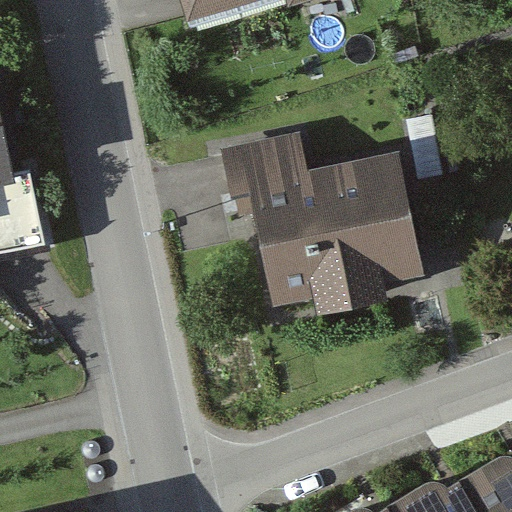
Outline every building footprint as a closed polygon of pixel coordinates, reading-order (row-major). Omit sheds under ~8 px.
[(185,0),(192,24),(272,0),(286,0),(289,11),(325,0),(185,0)] [(0,121),(0,191),(12,189),(0,121)] [(303,136),(225,150),(235,208),(253,205),(273,316),(316,308),(318,324),(390,311),(386,291),(424,284),(401,158),(310,175),(303,136)] [(511,511),(511,437),(503,438),(458,465),(486,511),(511,511)] [(433,466),(386,493),(396,511),(486,511),(458,465),(448,471),(442,466),(433,466)] [(363,491),(329,511),(396,511),(386,493),(378,497),(372,492),(363,491)] [(66,511),(64,499),(0,511),(66,511)]
